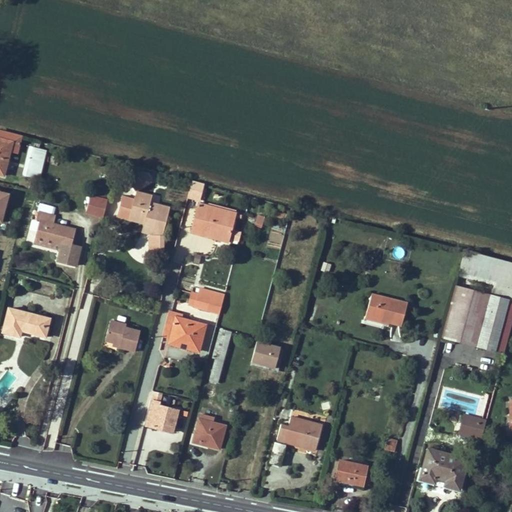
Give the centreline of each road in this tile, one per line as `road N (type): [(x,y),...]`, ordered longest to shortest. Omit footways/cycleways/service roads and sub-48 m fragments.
road 1 (unknown): [(396,511),(464,267)]
road 2 (residential): [(120,486),(176,262)]
